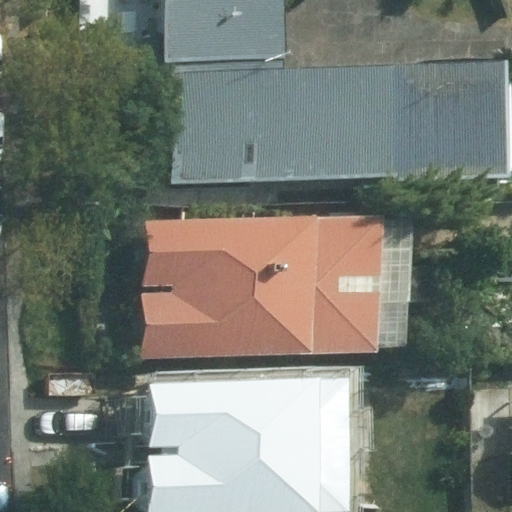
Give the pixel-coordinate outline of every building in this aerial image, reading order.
[(268,0),(154,0),(156,62),(269,62),(268,0)] [(496,60),(326,61),(327,177),(497,176),(496,60)] [(269,62),(156,62),(157,178),(327,177),(326,61),(269,62)] [(355,211),(94,215),(99,351),(335,347),(333,298),(357,297),(355,211)] [(329,374),(135,378),(136,511),(268,511),(334,510),(329,374)] [(511,479),(511,389),(503,390),(505,480),(511,479)]
